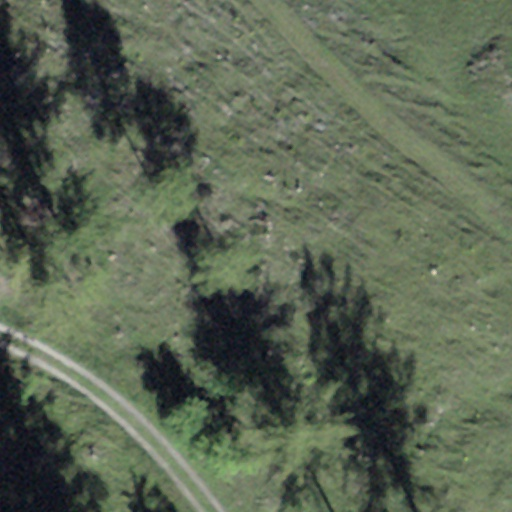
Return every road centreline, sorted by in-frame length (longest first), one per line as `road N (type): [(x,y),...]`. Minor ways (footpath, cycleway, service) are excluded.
road 1 (track): [(265,0),(398,139),(511,242)]
road 2 (track): [(0,337),(130,422),(208,511)]
